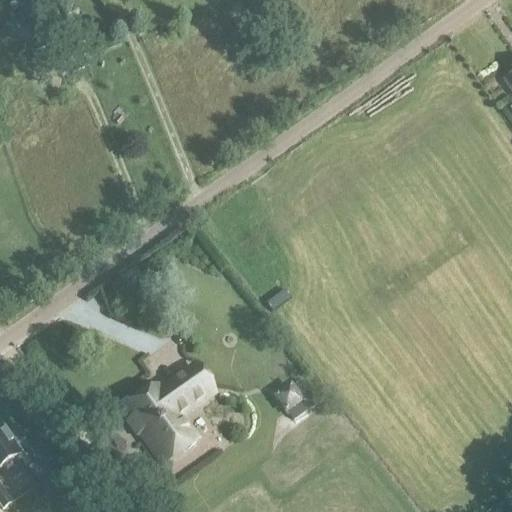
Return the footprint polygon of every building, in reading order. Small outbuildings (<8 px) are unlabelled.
[(21,75),(22,78),(37,72),(35,69),(39,68),(38,65),(49,60),(43,46),(40,47),(35,35),(40,33),(41,33),(28,3),(7,11),(13,25),(0,30),(0,35),(17,77),(21,75)] [(418,113),(413,117),(424,132),(429,128),(444,148),(466,132),(469,136),(473,133),(489,154),(505,142),(472,97),(456,108),(458,110),(455,112),(440,91),(415,109),(418,113)] [(32,166),(17,128),(3,134),(17,171),(32,166)] [(400,165),(383,142),(359,160),(388,199),(411,182),(416,189),(429,179),(412,157),(400,165)] [(259,223),(233,242),(243,256),(240,258),(257,281),(294,254),(314,280),(324,272),(323,270),(330,265),(303,229),(296,234),(291,227),(280,236),(283,240),(279,243),(276,239),(272,241),(259,223)] [(160,392),(127,415),(163,465),(196,441),(179,419),(212,395),(194,371),(170,388),(171,390),(163,396),(160,392)] [(273,399),(286,418),(305,404),(292,385),(273,399)] [(0,471),(21,456),(0,425),(0,471)] [(69,477),(58,485),(66,497),(78,488),(69,477)] [(0,484),(0,509),(2,511),(3,511),(14,504),(0,484)] [(58,488),(40,500),(41,501),(48,511),(66,500),(58,488)]
